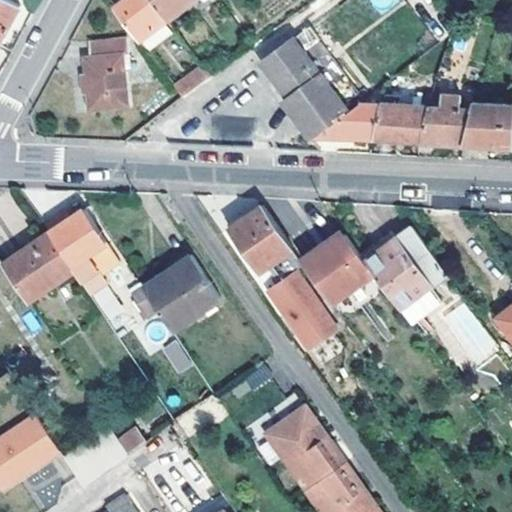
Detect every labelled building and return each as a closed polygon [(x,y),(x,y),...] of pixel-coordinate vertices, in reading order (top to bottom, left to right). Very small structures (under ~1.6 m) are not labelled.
[(0,0),(0,42),(19,7),(5,0),(0,0)] [(150,0),(131,0),(117,11),(141,43),(168,23),(150,0)] [(150,0),(168,23),(196,0),(150,0)] [(372,0),(375,9),(396,5),(394,0),(372,0)] [(141,43),(151,56),(177,35),(168,23),(141,43)] [(127,39),(89,43),(90,58),(86,59),(87,75),(81,76),(84,94),(89,94),(91,108),(128,105),(123,55),(128,55),(127,39)] [(309,141),(312,139),(358,105),(363,101),(317,39),(299,53),(291,41),(261,64),(287,100),(281,103),(309,141)] [(176,90),(183,101),(211,80),(203,70),(176,90)] [(421,144),(466,145),(473,116),(461,115),(462,103),(445,103),(444,111),(429,110),(421,144)] [(358,105),(312,139),(372,142),(378,108),(358,105)] [(466,145),(511,147),(511,106),(475,108),(473,116),(466,145)] [(372,142),(421,144),(429,110),(378,108),(372,142)] [(331,300),(329,297),(320,303),(285,253),(295,247),(265,203),(229,227),(258,271),(270,263),(279,281),(268,289),(319,364),(357,338),(331,300)] [(61,212),(42,224),(49,234),(74,272),(88,294),(104,284),(95,271),(100,268),(104,274),(116,266),(117,263),(83,211),(67,221),(61,212)] [(390,237),(362,257),(372,271),(408,322),(436,302),(425,286),(442,274),(406,226),(390,237)] [(304,262),(329,297),(331,300),(372,271),(362,257),(357,252),(342,230),(338,232),(331,236),(324,241),(317,247),(310,253),(304,262)] [(362,257),(390,237),(386,231),(357,252),(362,257)] [(3,264),(28,302),(74,272),(49,234),(3,264)] [(146,293),(157,310),(206,278),(179,238),(131,269),(146,293)] [(134,301),(146,293),(131,269),(118,277),(134,301)] [(511,345),(511,303),(507,307),(511,312),(511,315),(498,326),(511,345)] [(511,315),(511,312),(507,307),(492,318),(498,326),(511,315)] [(178,339),(162,347),(177,374),(192,365),(178,339)] [(241,400),(272,374),(263,363),(232,389),(241,400)] [(302,491),(343,462),(333,448),(329,451),(315,431),(319,428),(304,405),(263,433),(302,491)] [(0,484),(3,489),(61,451),(38,415),(0,439),(0,484)] [(85,486),(131,454),(112,425),(65,457),(85,486)] [(133,452),(151,440),(141,425),(123,438),(133,452)] [(333,448),(319,428),(315,431),(329,451),(333,448)] [(353,477),(343,462),(302,491),(316,511),(377,511),(367,497),(363,500),(349,479),(353,477)] [(353,477),(349,479),(363,500),(367,497),(353,477)]
